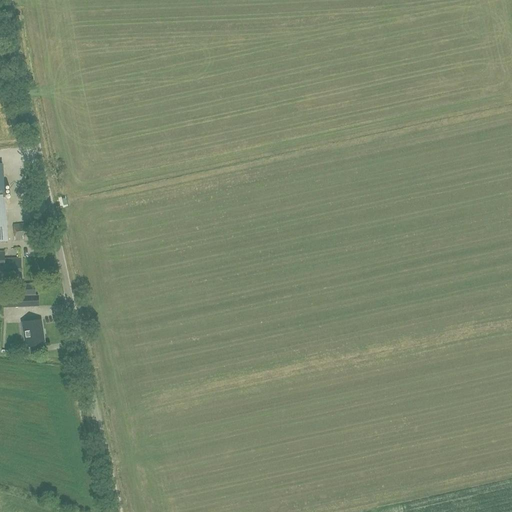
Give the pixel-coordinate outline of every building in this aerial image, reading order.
[(15,240),(23,239),(23,236),(36,234),(34,222),(13,225),(15,240)] [(5,259),(5,252),(0,252),(0,279),(22,279),(21,258),(5,259)] [(29,295),(36,295),(36,284),(25,284),(26,295),(29,295)] [(36,295),(29,295),(29,307),(39,307),(39,295),(36,295)] [(14,307),(14,296),(4,296),(4,308),(14,307)] [(26,347),(45,344),(41,320),(23,322),(26,347)]
